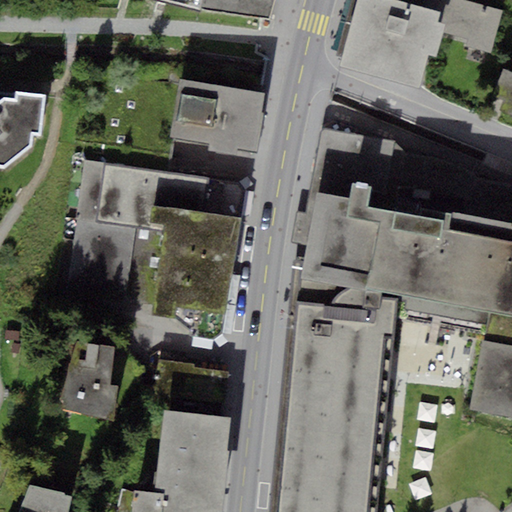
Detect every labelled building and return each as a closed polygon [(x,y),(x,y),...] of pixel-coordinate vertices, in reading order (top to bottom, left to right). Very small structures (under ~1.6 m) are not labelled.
[(154,0),(199,12),(268,20),(274,0),(154,0)] [(439,12),(393,0),(356,0),(338,66),(418,88),(427,56),(436,58),(443,31),(445,25),(436,22),(439,12)] [(503,12),(458,0),(442,0),(439,12),(436,22),(445,25),(443,31),(465,38),(463,46),(491,53),(503,12)] [(511,72),(503,69),(492,96),(503,100),(499,110),(511,114),(511,72)] [(265,93),(179,79),(169,138),(210,145),(208,153),(234,157),(236,149),(256,152),(265,93)] [(0,169),(2,170),(30,147),(32,134),(41,136),(46,95),(14,92),(14,98),(3,97),(0,99),(0,169)] [(511,223),(452,212),(452,216),(444,214),(442,222),(383,208),(394,140),(323,128),(304,214),(296,213),(292,243),(306,245),(300,278),(297,302),(275,511),(375,511),(397,308),(487,326),(469,410),(511,417),(511,223)] [(245,186),(84,161),(65,301),(149,313),(148,319),(173,322),(192,340),(214,342),(223,336),(245,186)] [(115,348),(76,341),(59,401),(65,403),(61,410),(113,423),(118,386),(109,385),(115,348)] [(195,364),(158,359),(151,408),(164,410),(225,417),(231,373),(194,368),(195,364)] [(220,511),(230,417),(225,417),(164,410),(164,412),(155,493),(134,491),(132,511),(220,511)] [(67,511),(71,498),(29,486),(18,511),(67,511)]
